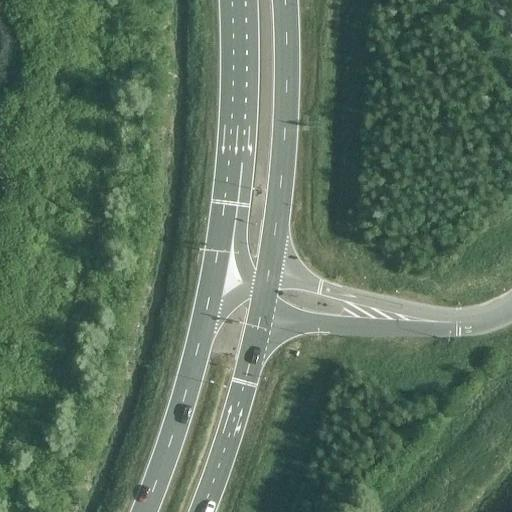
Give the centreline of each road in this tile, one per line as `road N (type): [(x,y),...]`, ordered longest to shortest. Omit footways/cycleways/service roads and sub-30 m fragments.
road 1 (primary): [(232,0),(228,160),(212,278)]
road 2 (primary): [(267,275),(282,161),(284,0)]
road 3 (primary): [(212,278),(188,380),(142,511)]
road 4 (primary): [(203,511),(260,312)]
road 5 (unclassified): [(260,312),(336,325),(455,323)]
road 6 (unclassified): [(455,323),(267,275)]
